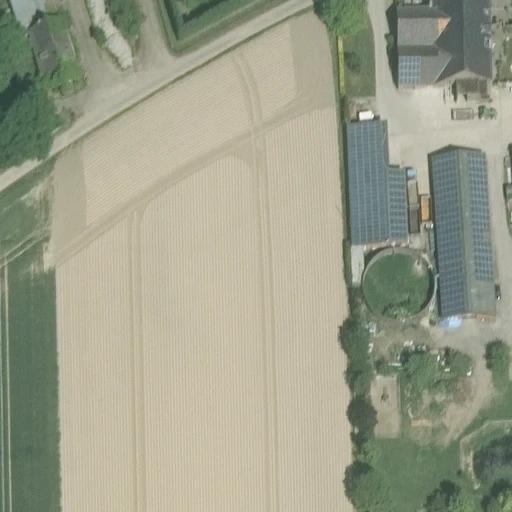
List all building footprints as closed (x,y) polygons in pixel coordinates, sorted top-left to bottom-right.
[(8,0),(22,40),(29,38),(29,37),(60,27),(60,30),(66,28),(57,0),(8,0)] [(488,0),(431,0),(432,14),(434,91),(490,87),(488,0)] [(432,14),(396,15),(397,92),(434,91),(432,14)] [(60,27),(29,37),(29,38),(45,92),(77,82),(60,30),(60,27)] [(35,92),(8,100),(17,129),(44,122),(35,92)] [(384,129),(346,130),(352,251),(389,250),(384,129)] [(483,159),(432,163),(443,323),(494,320),(483,159)]
